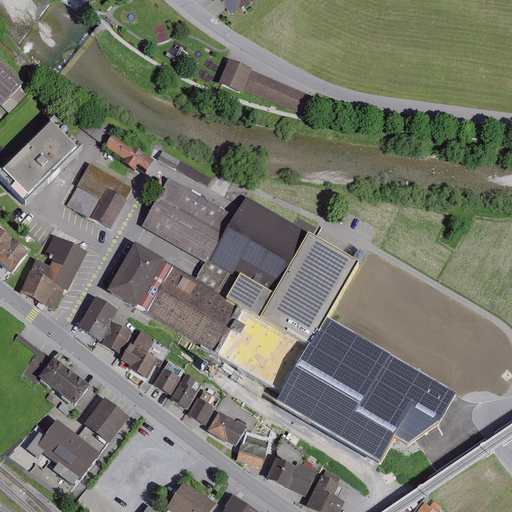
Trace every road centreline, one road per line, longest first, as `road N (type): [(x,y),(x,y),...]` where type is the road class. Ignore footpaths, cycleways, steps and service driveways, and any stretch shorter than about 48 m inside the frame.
road 1 (tertiary): [(291,511),(0,288)]
road 2 (residential): [(511,121),(348,97),(268,60),(181,0)]
